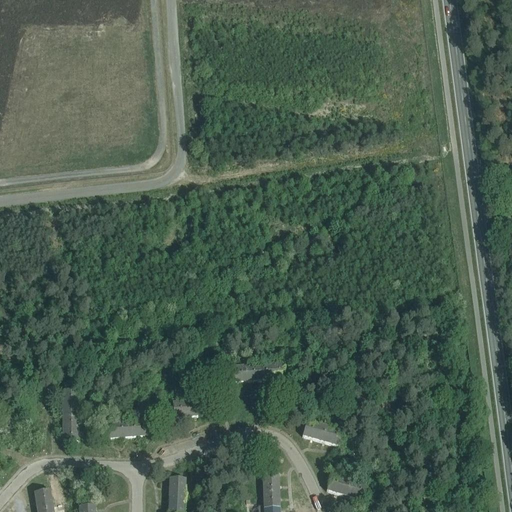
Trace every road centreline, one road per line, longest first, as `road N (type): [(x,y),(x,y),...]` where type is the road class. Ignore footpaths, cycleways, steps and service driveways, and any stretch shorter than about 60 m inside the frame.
road 1 (secondary): [(511,471),(449,0)]
road 2 (track): [(170,0),(178,168),(162,182),(0,201)]
road 3 (residential): [(326,511),(303,460),(270,434),(140,465)]
road 4 (residential): [(140,465),(37,467),(0,505)]
